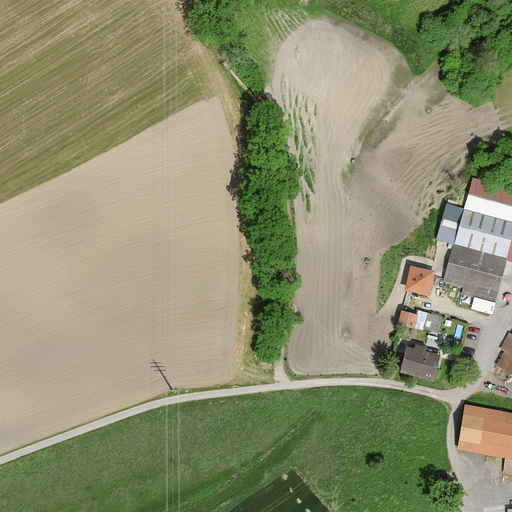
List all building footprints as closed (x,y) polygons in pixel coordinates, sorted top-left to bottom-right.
[(511,188),(472,178),(444,283),(475,291),(470,310),(492,316),(507,261),(511,262),(511,188)] [(427,295),(429,296),(434,273),(411,268),(406,290),(409,291),(404,312),(402,311),(399,322),(404,323),(403,326),(437,334),(440,317),(423,314),(427,295)] [(511,337),(507,335),(498,350),(503,353),(496,366),(511,374),(511,337)] [(402,374),(436,382),(442,355),(426,352),(427,348),(417,346),(415,350),(407,348),(402,374)] [(511,414),(466,406),(458,450),(506,459),(503,475),(511,476),(511,414)]
